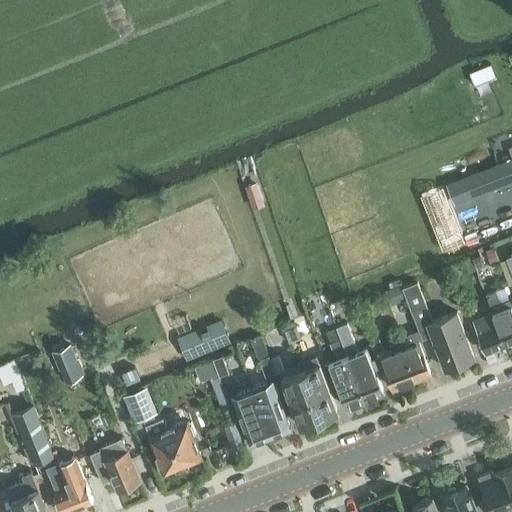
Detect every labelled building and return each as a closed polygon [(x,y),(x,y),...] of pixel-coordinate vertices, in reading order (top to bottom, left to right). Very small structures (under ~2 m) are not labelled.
[(511,138),(502,143),(507,154),(511,151),(511,138)] [(447,184),(454,201),(511,178),(511,156),(502,161),(503,163),(447,184)] [(257,183),(245,187),(253,207),(265,202),(257,183)] [(488,252),(473,258),(477,267),(492,261),(488,252)] [(473,258),(465,261),(469,273),(478,269),(477,267),(473,258)] [(404,288),(421,330),(424,338),(434,334),(447,368),(475,357),(458,312),(435,321),(428,302),(420,282),(404,288)] [(400,283),(388,287),(394,302),(406,298),(400,283)] [(501,303),(496,290),(488,294),(495,313),(496,314),(494,314),(506,344),(511,342),(511,303),(510,299),(501,303)] [(496,314),(495,313),(476,320),(488,352),(506,344),(494,314),(496,314)] [(222,319),(177,337),(187,360),(231,342),(222,319)] [(347,321),(337,325),(338,327),(343,338),(350,354),(354,367),(368,399),(386,392),(368,347),(359,350),(347,321)] [(296,326),(285,330),(290,341),(301,337),(296,326)] [(348,352),(343,338),(338,327),(327,331),(337,356),(348,352)] [(405,347),(384,355),(397,388),(432,374),(416,332),(401,337),(405,347)] [(261,334),(250,338),(258,360),(259,360),(268,356),(269,356),(261,334)] [(379,338),(370,341),(375,353),(383,350),(379,338)] [(71,343),(53,351),(66,381),(84,373),(71,343)] [(319,354),(300,361),(303,369),(321,417),(340,410),(319,354)] [(350,354),(331,361),(336,374),(349,407),(368,399),(354,367),(350,354)] [(223,356),(213,359),(219,375),(229,372),(223,356)] [(268,356),(259,360),(265,376),(274,373),(268,356)] [(279,356),(271,359),(276,373),(285,370),(279,356)] [(15,360),(5,364),(16,391),(26,387),(15,360)] [(303,369),(285,377),(303,425),(321,417),(303,369)] [(273,379),(253,386),(273,437),(292,429),(273,379)] [(143,386),(126,393),(136,417),(141,415),(151,439),(153,438),(166,469),(202,455),(193,434),(196,433),(191,422),(189,423),(188,420),(168,428),(163,416),(155,419),(152,411),(153,410),(143,386)] [(253,386),(234,394),(253,444),(273,437),(253,386)] [(227,396),(219,399),(223,409),(230,406),(227,396)] [(28,405),(14,410),(35,462),(54,455),(33,403),(28,405)] [(125,452),(122,444),(113,448),(115,456),(107,459),(120,488),(141,480),(129,450),(125,452)] [(57,493),(55,493),(63,511),(95,499),(76,456),(47,467),(57,493)] [(511,511),(511,491),(504,469),(493,473),(492,470),(478,475),(488,501),(477,505),(477,504),(476,504),(479,511),(511,511)] [(25,479),(6,486),(17,511),(48,511),(32,472),(24,475),(25,479)] [(443,493),(450,511),(476,511),(465,484),(443,493)] [(437,511),(432,497),(411,505),(413,511),(437,511)]
